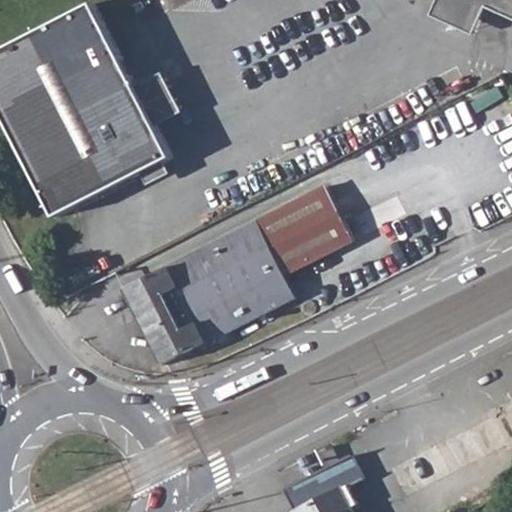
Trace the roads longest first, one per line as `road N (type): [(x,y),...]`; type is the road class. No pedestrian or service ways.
road 1 (secondary): [(511,250),(224,398),(146,418)]
road 2 (secondary): [(175,508),(221,473),(511,325)]
road 3 (trunk): [(88,395),(39,340),(0,268)]
